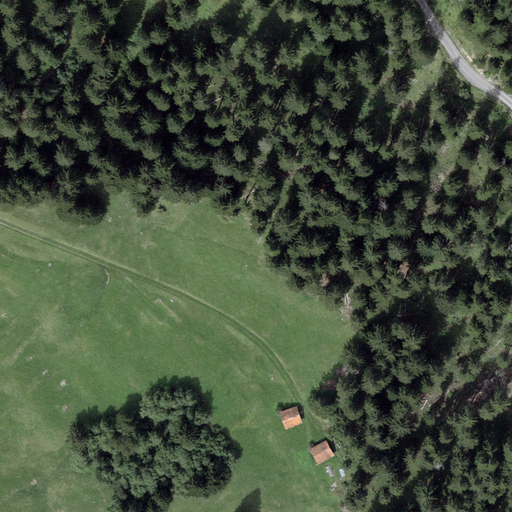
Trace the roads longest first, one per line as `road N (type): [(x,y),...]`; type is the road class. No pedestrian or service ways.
road 1 (track): [(0,219),(231,317),(274,352),(317,431)]
road 2 (track): [(419,0),(462,68),(511,105)]
